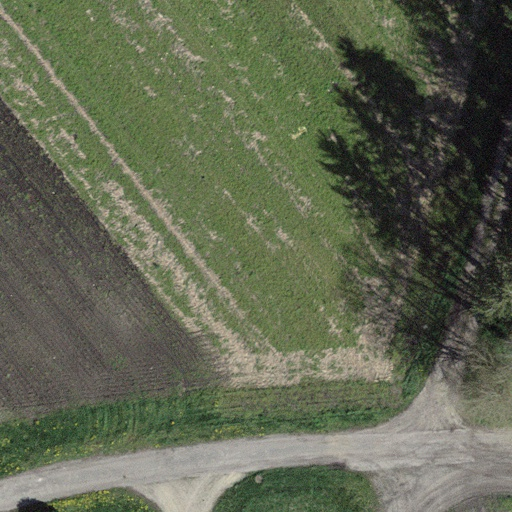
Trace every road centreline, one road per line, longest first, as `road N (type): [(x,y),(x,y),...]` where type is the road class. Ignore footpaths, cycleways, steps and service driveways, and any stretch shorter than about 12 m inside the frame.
road 1 (track): [(511,442),(185,460),(0,503)]
road 2 (track): [(432,450),(511,112)]
